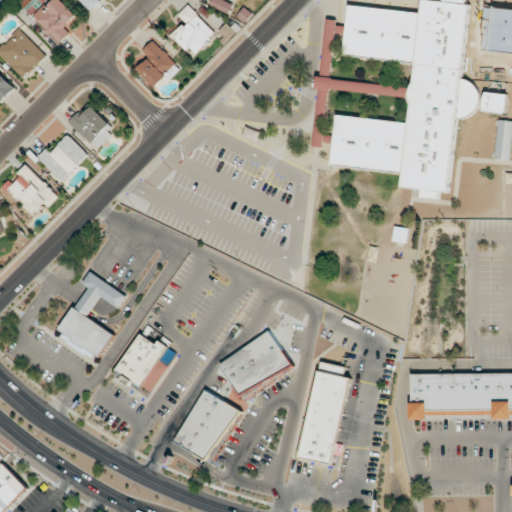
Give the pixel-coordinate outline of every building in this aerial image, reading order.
[(71,33),(65,27),(77,15),(61,0),(54,0),(47,8),(44,5),(33,17),(60,44),(71,33)] [(82,0),(92,10),(102,0),(101,0),(82,0)] [(213,0),(212,9),(232,11),(233,3),(224,2),(224,0),(213,0)] [(426,0),(425,12),(349,5),(345,55),(416,62),(410,122),(337,114),(332,165),(404,172),(402,187),(423,189),(422,196),(440,198),(441,191),(451,192),(459,116),(477,118),(480,80),(464,79),(471,0),(426,0)] [(196,53),(217,33),(189,4),(178,15),(186,22),(172,35),(187,50),(190,47),(196,53)] [(345,26),(337,25),(338,20),(328,19),(321,72),(331,73),(336,32),(344,34),(345,26)] [(503,48),(511,47),(511,20),(504,20),(503,48)] [(0,47),(0,53),(24,79),(47,56),(20,29),(0,47)] [(138,69),(157,89),(180,67),(154,40),(144,50),(150,57),(138,69)] [(0,101),(15,88),(0,71),(0,101)] [(408,86),(319,78),(313,146),(324,147),(329,89),(407,97),(408,86)] [(484,112),(507,113),(507,93),(484,92),(484,112)] [(70,121),(97,149),(116,130),(93,106),(82,116),(79,113),(70,121)] [(38,158),(63,182),(89,154),(69,135),(52,152),(48,148),(38,158)] [(49,207),(59,197),(29,165),(12,182),(11,180),(5,186),(33,215),(45,203),(49,207)] [(127,296),(92,271),(84,283),(90,288),(77,306),(89,315),(102,297),(118,309),(127,296)] [(114,333),(74,307),(57,334),(97,360),(114,333)] [(221,362),(243,398),(294,366),(273,331),(221,362)] [(115,375),(132,385),(133,384),(141,389),(143,386),(153,392),(177,353),(169,348),(171,344),(161,337),(158,343),(141,333),(115,375)] [(347,366),(320,361),(302,457),(335,463),(352,376),(346,375),(347,366)] [(511,372),(413,372),(413,417),(511,417),(511,372)] [(174,440),(204,459),(215,446),(221,436),(245,410),(208,387),(189,416),(182,426),(174,440)] [(0,466),(0,511),(6,511),(31,488),(5,462),(0,466)]
